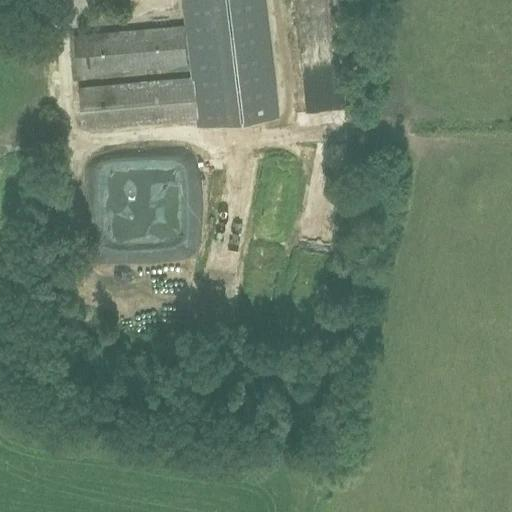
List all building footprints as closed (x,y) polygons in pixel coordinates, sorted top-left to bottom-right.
[(279,115),(263,0),(182,0),(192,78),(79,88),(82,127),(197,117),(198,126),(279,115)] [(183,25),(74,36),(77,74),(187,64),(183,25)] [(307,216),(323,218),(333,133),(301,129),(294,188),(275,185),(270,222),(266,221),(261,260),(242,258),(240,270),(285,275),(285,271),(300,273),(307,216)] [(209,141),(214,157),(234,150),(229,134),(209,141)] [(212,270),(234,274),(238,253),(216,248),(212,270)]
